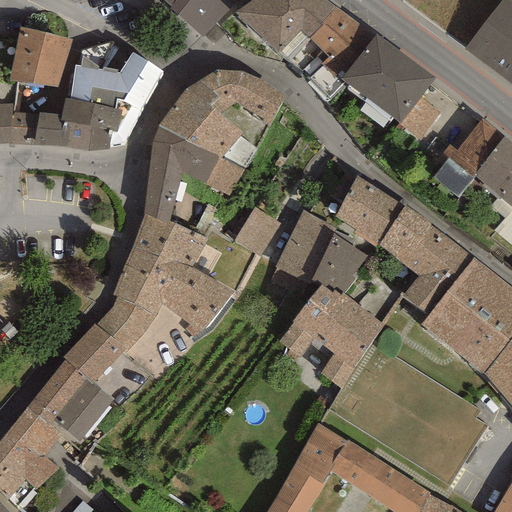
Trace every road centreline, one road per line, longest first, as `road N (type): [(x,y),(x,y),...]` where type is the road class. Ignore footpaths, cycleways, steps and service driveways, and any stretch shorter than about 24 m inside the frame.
road 1 (residential): [(511,279),(371,177),(278,81),(217,63)]
road 2 (residential): [(139,157),(112,288),(0,425)]
road 3 (primary): [(354,0),(511,122)]
road 4 (residential): [(35,0),(185,80)]
road 5 (residential): [(139,157),(0,161)]
